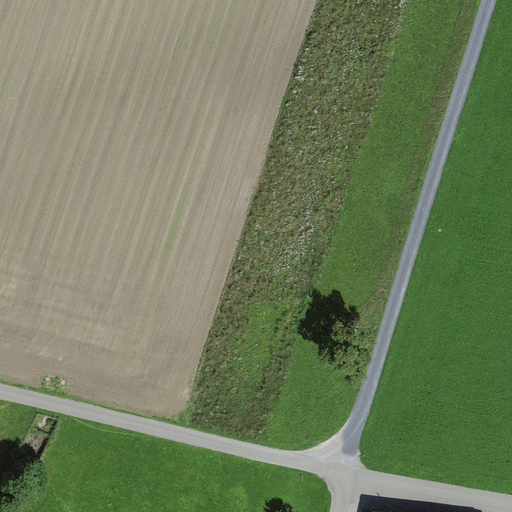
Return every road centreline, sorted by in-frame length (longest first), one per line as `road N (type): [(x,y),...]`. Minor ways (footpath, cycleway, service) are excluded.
road 1 (unclassified): [(0,392),(342,471),(511,501)]
road 2 (track): [(342,471),(490,0)]
